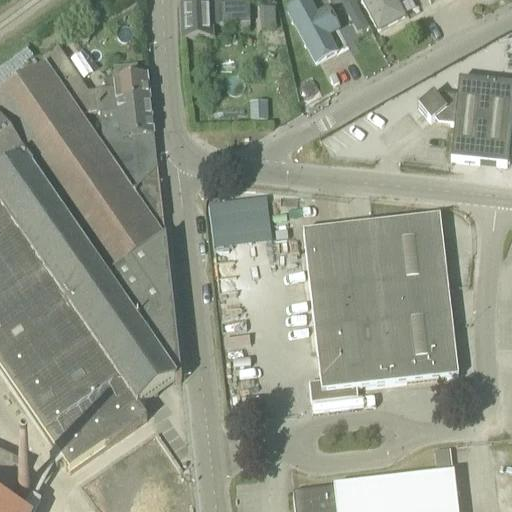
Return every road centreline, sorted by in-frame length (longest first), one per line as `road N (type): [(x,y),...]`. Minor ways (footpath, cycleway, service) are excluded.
road 1 (residential): [(402,438),(464,432),(481,418),(496,197)]
road 2 (residential): [(209,458),(176,169),(183,156)]
road 3 (residential): [(258,173),(264,158),(511,24)]
road 4 (unclassified): [(496,197),(258,173)]
road 5 (unclassified): [(183,156),(171,134),(161,0)]
